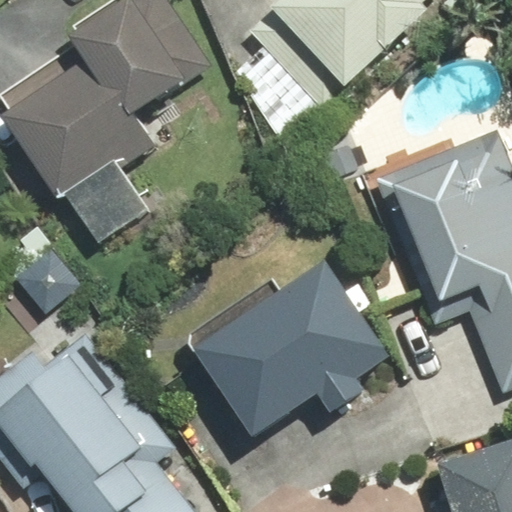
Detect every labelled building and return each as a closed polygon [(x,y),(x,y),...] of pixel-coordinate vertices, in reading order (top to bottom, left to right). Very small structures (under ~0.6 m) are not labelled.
[(93,65),(11,117),(69,207),(160,149),(139,117),(215,69),(171,0),(135,0),(76,38),(93,65)] [(270,0),(269,1),(346,87),(445,0),(270,0)] [(511,160),(501,134),(380,184),(439,325),(477,310),(511,393),(511,160)] [(78,274),(40,227),(12,249),(51,296),(78,274)] [(330,263),(196,349),(258,445),(392,359),(330,263)] [(81,321),(0,383),(0,424),(67,511),(200,511),(162,463),(180,449),(81,321)] [(511,511),(511,446),(445,465),(458,511),(511,511)]
